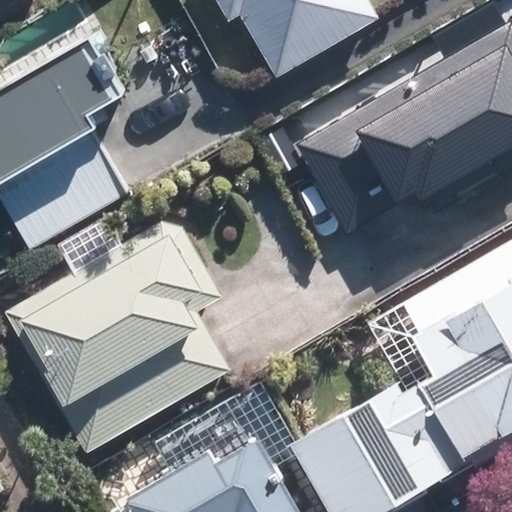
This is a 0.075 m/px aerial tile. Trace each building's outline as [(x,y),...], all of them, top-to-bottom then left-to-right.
[(227,0),(241,23),(252,16),(287,77),(389,17),(379,0),(227,0)] [(448,215),(511,177),(511,26),(308,144),(360,234),(426,195),(436,213),(444,208),(448,215)] [(96,31),(0,87),(0,186),(3,185),(42,251),(144,190),(98,113),(131,92),(96,31)] [(295,131),(272,144),(287,174),(311,161),(295,131)] [(187,216),(17,312),(98,453),(239,373),(207,316),(235,300),(187,216)] [(405,378),(298,442),(338,511),(401,511),(487,463),(489,466),(511,452),(511,278),(418,333),(439,370),(409,387),(405,378)] [(133,495),(143,511),(310,511),(267,437),(226,460),(218,446),(133,495)]
